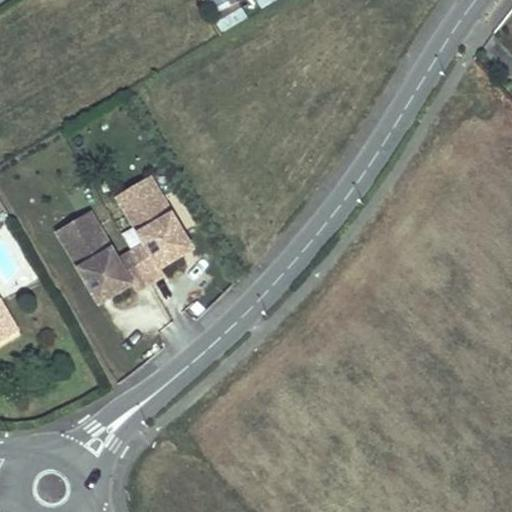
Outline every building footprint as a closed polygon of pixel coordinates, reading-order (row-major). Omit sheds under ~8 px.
[(204,0),(214,20),(240,8),(236,0),(204,0)] [(258,0),(262,8),(277,2),(275,0),(258,0)] [(217,23),(224,34),(249,19),(242,9),(217,23)] [(155,197),(167,200),(155,179),(122,199),(134,219),(137,207),(155,197)] [(188,234),(167,200),(155,197),(137,207),(134,219),(150,247),(124,262),(108,235),(95,232),(78,242),(75,255),(95,289),(105,284),(115,300),(137,287),(141,294),(168,278),(164,271),(188,257),(178,240),(188,234)] [(95,232),(108,235),(95,214),(62,234),(75,255),(78,242),(95,232)] [(198,251),(188,234),(178,240),(188,257),(198,251)] [(105,284),(95,289),(105,306),(115,300),(105,284)] [(2,302),(0,303),(0,328),(7,340),(20,332),(2,302)]
